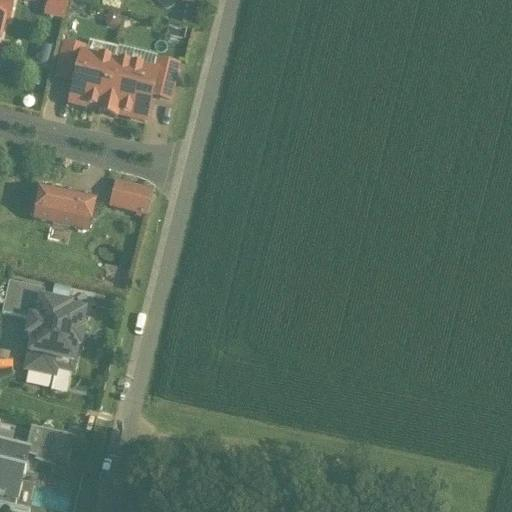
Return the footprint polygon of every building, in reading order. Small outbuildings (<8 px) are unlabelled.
[(4,0),(0,0),(0,18),(4,20),(4,21),(8,22),(13,2),(4,0)] [(69,0),(52,0),(49,18),(69,22),(74,1),(69,0)] [(78,51),(64,48),(56,81),(70,84),(70,83),(75,84),(81,57),(83,57),(83,53),(78,52),(78,51)] [(83,57),(81,57),(75,84),(69,106),(98,112),(102,93),(105,94),(113,65),(83,57)] [(154,74),(113,65),(105,94),(102,93),(98,112),(97,116),(115,121),(116,117),(144,123),(150,97),(155,75),(154,74)] [(162,67),(156,65),(154,74),(155,75),(150,97),(155,98),(155,99),(169,102),(176,69),(162,66),(162,67)] [(137,191),(115,186),(109,209),(131,215),(137,191)] [(94,202),(40,190),(33,222),(74,231),(77,234),(81,235),(86,234),(87,234),(87,233),(90,230),(91,225),(90,221),(94,202)] [(150,194),(137,191),(131,215),(144,218),(150,194)] [(43,293),(7,285),(1,316),(29,323),(30,322),(36,324),(40,304),(41,304),(43,293)] [(41,304),(40,304),(36,324),(30,322),(29,323),(26,338),(32,340),(25,372),(53,378),(56,363),(72,366),(75,349),(78,350),(82,333),(79,333),(83,316),(68,313),(69,310),(41,304)] [(71,439),(31,430),(31,432),(44,435),(38,462),(64,468),(71,439)] [(27,457),(0,450),(0,501),(15,505),(15,504),(16,504),(22,480),(23,480),(24,478),(22,478),(27,457)] [(15,505),(0,501),(0,509),(11,511),(16,511),(13,511),(15,505)]
